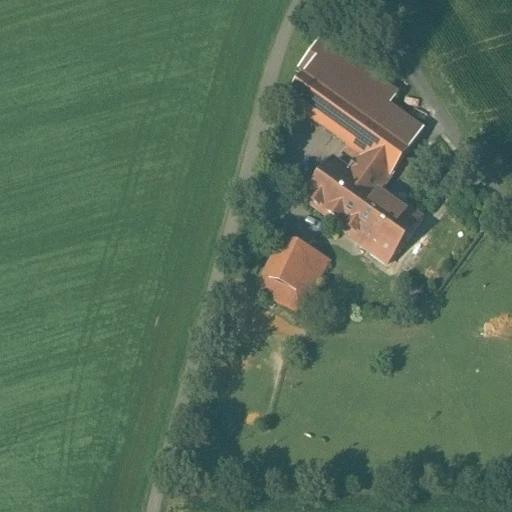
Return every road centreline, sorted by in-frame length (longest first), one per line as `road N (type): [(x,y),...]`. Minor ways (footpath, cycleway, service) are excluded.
road 1 (unclassified): [(301,0),(287,21),(152,511)]
road 2 (unclassified): [(371,0),(477,173),(511,214)]
